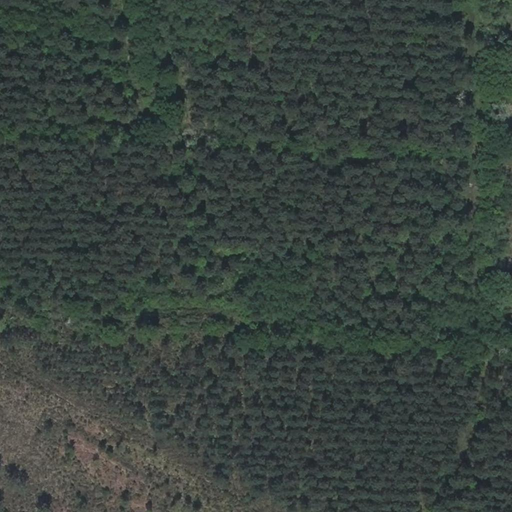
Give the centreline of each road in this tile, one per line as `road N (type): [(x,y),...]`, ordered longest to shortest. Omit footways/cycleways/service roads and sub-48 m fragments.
road 1 (track): [(481,0),(481,358),(459,444),(419,511)]
road 2 (track): [(222,511),(0,391)]
